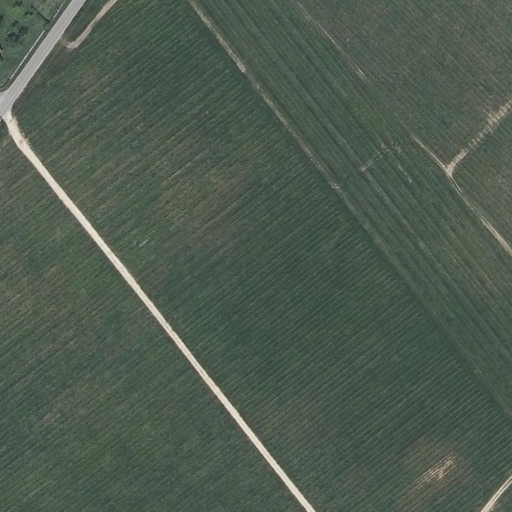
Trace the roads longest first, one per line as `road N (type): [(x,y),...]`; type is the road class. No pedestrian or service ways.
road 1 (track): [(191,0),(511,416)]
road 2 (track): [(1,108),(312,511)]
road 3 (unclassified): [(81,0),(0,110)]
